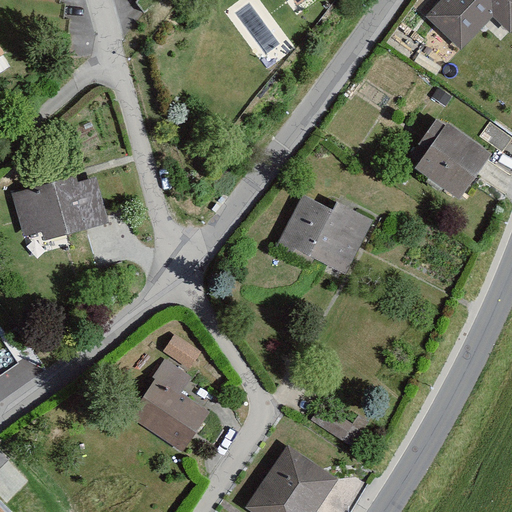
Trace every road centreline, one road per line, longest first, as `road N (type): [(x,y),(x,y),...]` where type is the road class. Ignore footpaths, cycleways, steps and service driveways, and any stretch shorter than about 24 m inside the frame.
road 1 (residential): [(175,270),(386,0)]
road 2 (residential): [(98,0),(175,270)]
road 3 (residential): [(175,270),(252,384),(260,410),(204,511)]
road 4 (tertiary): [(511,271),(431,435),(381,511)]
road 5 (residential): [(0,414),(109,333),(175,270)]
